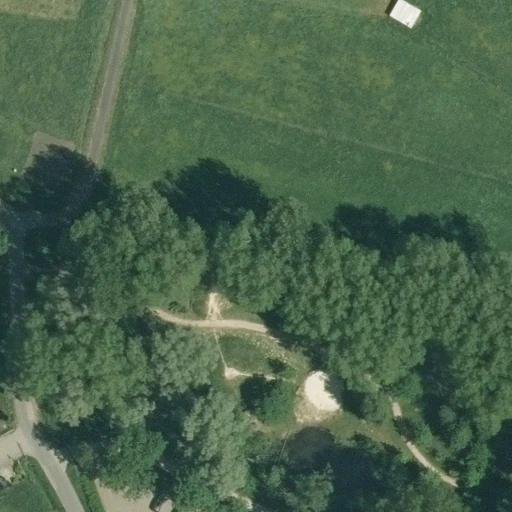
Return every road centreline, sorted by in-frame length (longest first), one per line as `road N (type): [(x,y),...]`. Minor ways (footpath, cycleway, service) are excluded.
road 1 (residential): [(9,222),(20,396),(32,438),(75,511)]
road 2 (unclassified): [(9,222),(65,217),(84,197),(128,0)]
road 3 (track): [(260,511),(160,462),(88,452)]
